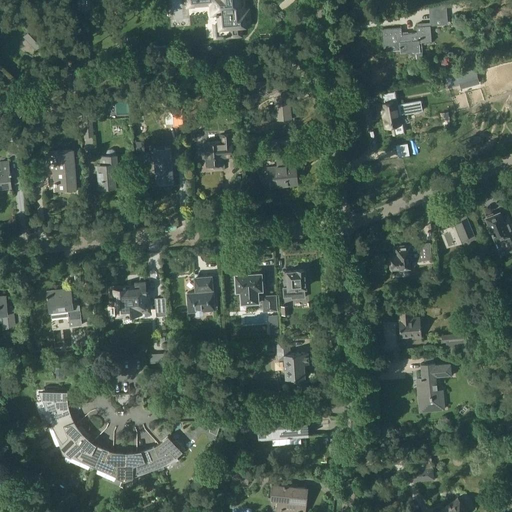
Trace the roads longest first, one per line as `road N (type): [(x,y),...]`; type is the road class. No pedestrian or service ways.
road 1 (residential): [(0,253),(343,225)]
road 2 (residential): [(346,511),(355,406),(343,225)]
road 3 (residential): [(343,225),(315,0)]
road 4 (residential): [(343,225),(511,154)]
